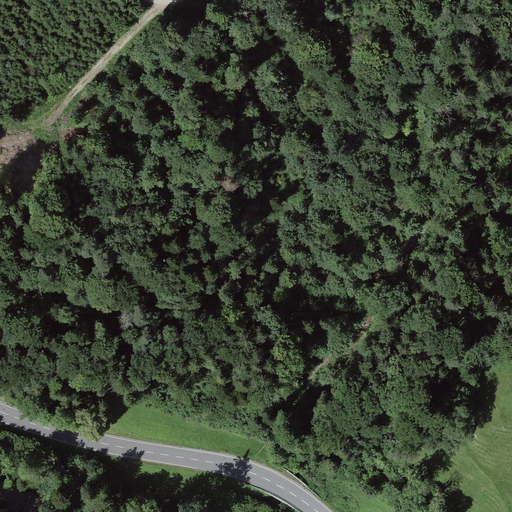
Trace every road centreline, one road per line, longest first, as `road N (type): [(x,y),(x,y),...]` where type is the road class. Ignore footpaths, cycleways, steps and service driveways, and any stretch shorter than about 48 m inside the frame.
road 1 (secondary): [(317,511),(237,468),(78,437),(0,411)]
road 2 (track): [(179,0),(144,19),(45,125)]
